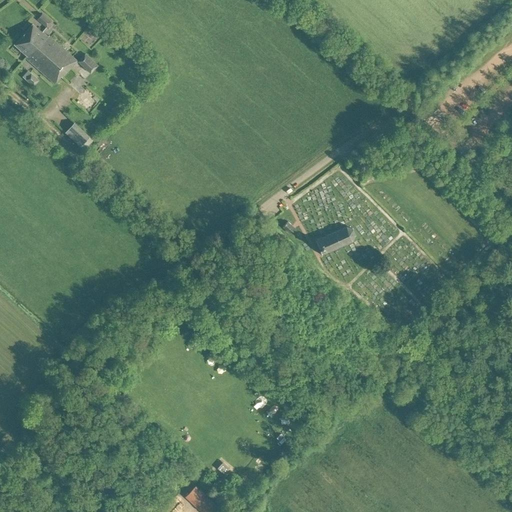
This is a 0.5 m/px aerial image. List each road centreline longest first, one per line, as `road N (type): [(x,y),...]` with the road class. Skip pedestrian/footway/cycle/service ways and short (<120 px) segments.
road 1 (track): [(0,83),(195,265),(216,305),(250,341),(244,369)]
road 2 (unclassified): [(511,197),(298,0)]
